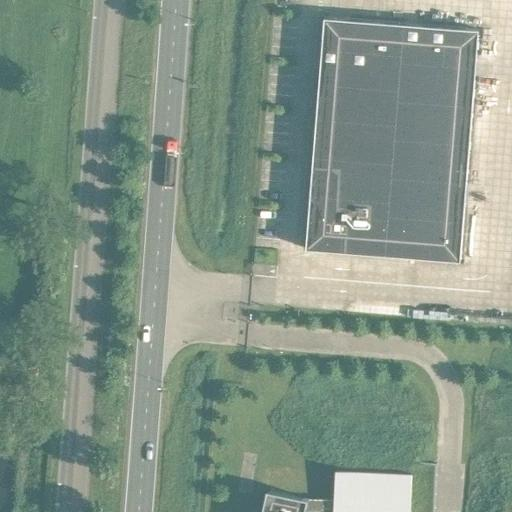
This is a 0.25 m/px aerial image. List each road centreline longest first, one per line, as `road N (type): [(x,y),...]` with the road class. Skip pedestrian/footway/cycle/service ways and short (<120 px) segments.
road 1 (primary): [(110,0),(70,511)]
road 2 (primary): [(138,511),(176,0)]
